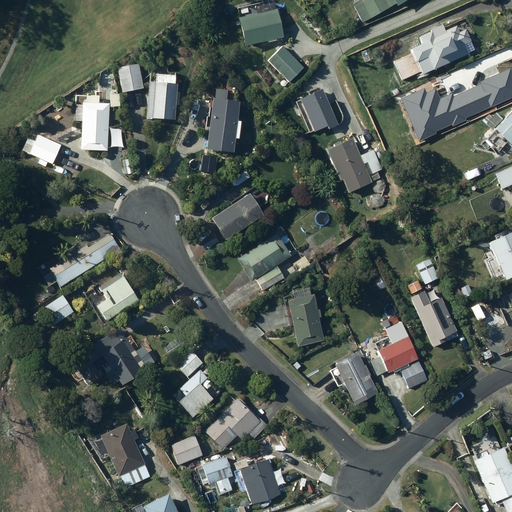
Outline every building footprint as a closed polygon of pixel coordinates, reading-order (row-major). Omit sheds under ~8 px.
[(360,1),(352,7),(363,24),(370,19),(371,20),(394,5),(397,9),(411,0),(367,0),(362,4),(360,1)] [(276,11),(238,20),(244,49),(283,39),(276,11)] [(442,27),(430,33),(431,34),(418,40),(420,43),(409,48),(411,53),(393,61),(402,81),(405,80),(407,85),(412,83),(410,77),(421,72),(423,77),(469,56),(468,54),(474,51),(466,32),(459,35),(456,28),(444,34),(442,27)] [(303,69),(282,48),(267,63),(288,84),(303,69)] [(361,53),(365,63),(373,59),(369,50),(361,53)] [(138,65),(117,69),(123,94),(143,90),(138,65)] [(511,97),(511,71),(510,68),(481,81),(482,84),(454,96),(452,93),(441,98),(436,88),(427,93),(424,88),(400,99),(420,141),(437,133),(436,132),(451,125),(452,127),(467,120),(466,119),(511,97)] [(176,95),(177,87),(148,85),(145,120),(173,123),(175,107),(178,107),(179,95),(176,95)] [(293,99),(309,133),(322,127),(324,130),(336,124),(319,87),(293,99)] [(74,123),(82,123),(81,152),(107,153),(109,106),(98,106),(99,99),(85,98),(85,106),(82,106),(82,107),(75,107),(74,123)] [(240,124),(236,124),(239,105),(212,102),(205,152),(232,156),(234,142),(238,142),(240,124)] [(493,111),(483,123),(492,131),(502,120),(493,111)] [(511,114),(496,134),(501,138),(500,140),(511,149),(511,114)] [(37,136),(29,156),(51,166),(60,146),(37,136)] [(337,181),(343,194),(369,182),(349,138),(321,150),(335,182),(337,181)] [(280,152),(274,145),(260,156),(265,163),(280,152)] [(202,157),(200,173),(214,175),(216,160),(202,157)] [(251,178),(243,166),(238,169),(235,166),(230,170),(233,174),(206,194),(214,205),(251,178)] [(511,168),(487,180),(490,186),(496,182),(501,192),(511,186),(511,168)] [(248,198),(211,222),(225,243),(262,219),(248,198)] [(51,272),(43,277),(48,286),(57,281),(60,286),(104,259),(104,260),(120,250),(110,233),(87,247),(85,244),(75,250),(72,245),(56,255),(60,261),(49,268),(51,272)] [(511,235),(488,246),(498,269),(494,271),(498,280),(494,282),(497,289),(506,285),(505,283),(511,280),(511,235)] [(276,236),(236,262),(250,284),(255,281),(263,293),(284,280),(276,267),(290,258),(276,236)] [(429,260),(415,267),(424,286),(438,280),(429,260)] [(310,267),(301,271),(306,280),(314,276),(310,267)] [(105,299),(96,305),(106,321),(112,317),(114,320),(120,316),(118,313),(137,300),(125,281),(127,280),(122,271),(100,286),(102,290),(100,291),(105,299)] [(291,295),(293,303),(286,304),(297,349),(324,343),(318,320),(320,320),(319,312),(316,313),(313,298),(310,299),(308,291),(291,295)] [(62,295),(42,308),(53,325),(73,311),(62,295)] [(423,295),(409,301),(432,349),(458,337),(441,301),(429,307),(423,295)] [(41,309),(32,315),(35,321),(45,315),(41,309)] [(96,360),(95,359),(101,354),(109,365),(103,369),(113,383),(118,380),(122,385),(147,368),(118,327),(87,348),(89,351),(73,362),(88,385),(101,376),(92,363),(96,360)] [(36,334),(29,339),(35,347),(42,342),(36,334)] [(379,358),(369,362),(376,377),(386,372),(388,375),(393,373),(394,374),(400,372),(408,390),(426,382),(407,339),(394,345),(391,338),(374,346),(379,358)] [(190,349),(174,364),(186,377),(202,363),(190,349)] [(335,370),(329,373),(337,388),(343,385),(354,407),(377,395),(356,356),(333,368),(335,370)] [(198,369),(178,388),(184,395),(177,401),(193,417),(213,398),(199,384),(206,377),(198,369)] [(302,369),(299,373),(303,377),(307,374),(302,369)] [(443,383),(436,388),(440,394),(448,388),(443,383)] [(235,399),(205,431),(223,448),(236,434),(241,439),(248,432),(254,438),(267,425),(240,399),(238,401),(235,399)] [(84,400),(64,411),(70,421),(89,410),(84,400)] [(100,436),(118,475),(120,474),(126,487),(150,476),(133,439),(137,437),(133,429),(129,431),(126,424),(100,436)] [(280,428),(275,435),(280,438),(285,432),(280,428)] [(194,435),(170,445),(178,464),(202,455),(194,435)] [(473,461),(492,503),(501,499),(507,511),(511,511),(511,466),(503,447),(499,448),(497,444),(486,449),(488,453),(473,461)] [(215,483),(232,476),(225,456),(201,465),(209,485),(212,484),(213,488),(216,487),(215,483)] [(267,459),(239,469),(251,504),(280,494),(267,459)] [(176,511),(168,493),(142,506),(144,511),(176,511)]
